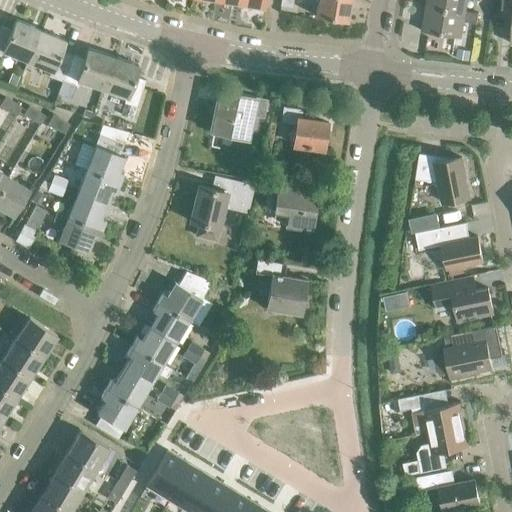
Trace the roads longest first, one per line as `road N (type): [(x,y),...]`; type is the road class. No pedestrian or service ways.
road 1 (residential): [(357,506),(339,341),(370,72)]
road 2 (residential): [(193,45),(152,208),(104,314)]
road 3 (residential): [(104,314),(0,483)]
road 4 (tertiary): [(370,72),(193,45)]
road 5 (tertiary): [(511,88),(370,72)]
road 6 (tertiary): [(193,45),(60,0)]
road 7 (residential): [(511,397),(486,426),(506,511)]
road 8 (residential): [(104,314),(0,252)]
